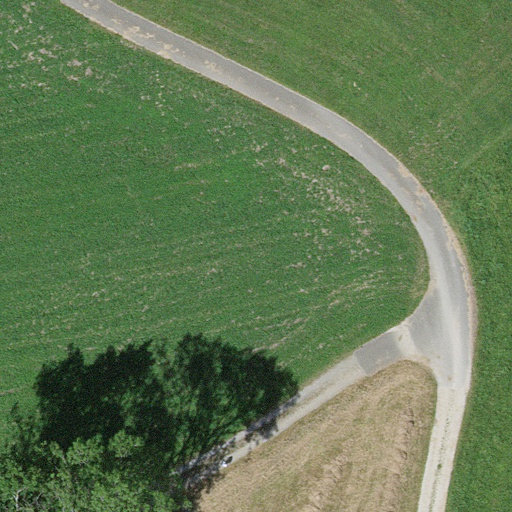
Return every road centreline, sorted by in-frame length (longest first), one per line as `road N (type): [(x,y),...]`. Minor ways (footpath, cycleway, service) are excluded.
road 1 (track): [(457,305),(411,170),(144,44),(86,0)]
road 2 (track): [(457,305),(259,433),(113,511)]
road 3 (track): [(434,511),(457,402),(457,305)]
